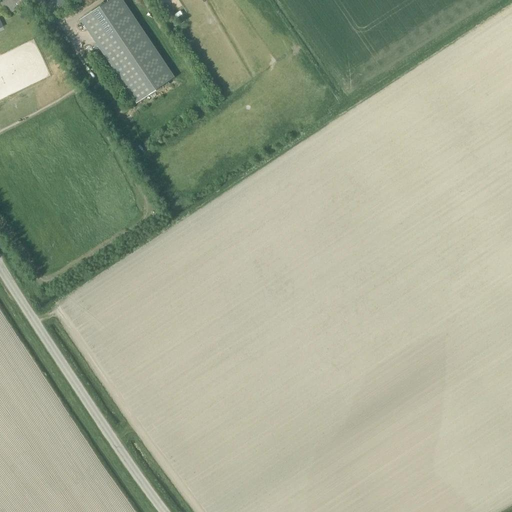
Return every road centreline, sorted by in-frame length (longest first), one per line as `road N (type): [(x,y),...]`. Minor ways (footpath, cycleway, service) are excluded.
road 1 (unclassified): [(166,511),(0,266)]
road 2 (residential): [(117,116),(37,0)]
